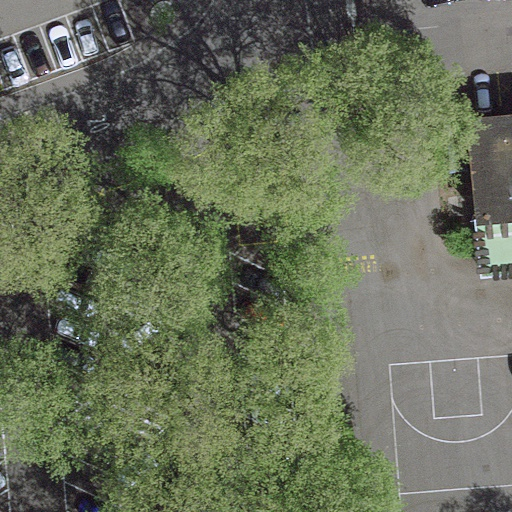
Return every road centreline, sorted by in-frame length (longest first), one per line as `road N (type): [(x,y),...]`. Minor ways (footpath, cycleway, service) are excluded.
road 1 (residential): [(0,151),(169,86),(215,54),(249,14)]
road 2 (residential): [(249,14),(381,41),(511,27)]
